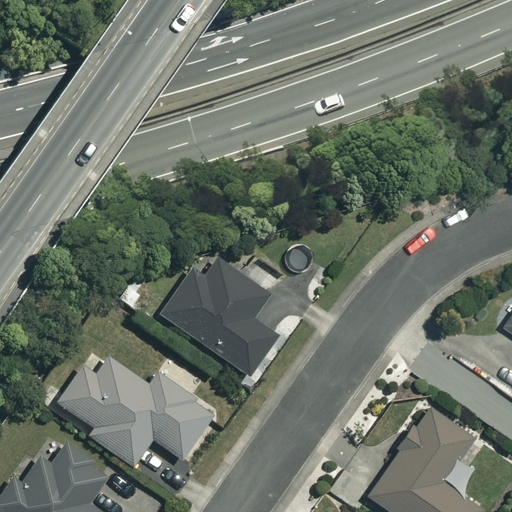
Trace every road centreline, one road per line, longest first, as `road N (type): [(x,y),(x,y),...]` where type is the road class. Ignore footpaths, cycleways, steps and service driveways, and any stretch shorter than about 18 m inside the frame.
road 1 (trunk): [(511,17),(173,141),(0,185)]
road 2 (residential): [(234,511),(388,299),(466,236),(511,216)]
road 3 (trunk): [(0,114),(365,0)]
road 4 (tertiary): [(0,255),(180,0)]
